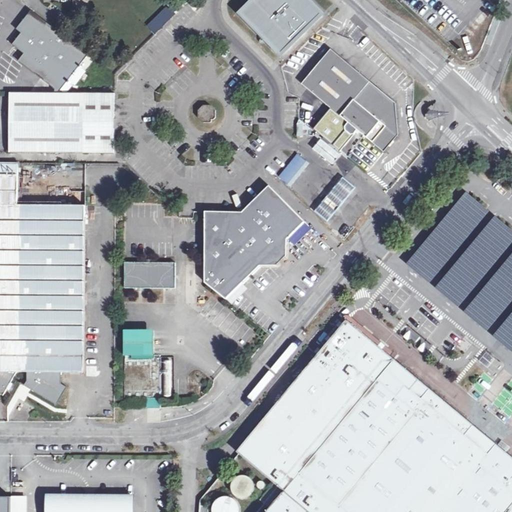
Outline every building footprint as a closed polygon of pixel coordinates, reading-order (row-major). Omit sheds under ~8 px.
[(323,12),(311,0),(253,0),(241,12),(283,53),(323,12)] [(89,53),(32,9),(17,27),(23,31),(14,43),(25,52),(20,58),(56,86),(55,92),(59,92),(89,53)] [(397,101),(332,47),(303,82),(350,120),(346,124),(347,128),(352,132),(356,132),(359,128),(385,150),(400,132),(397,101)] [(59,92),(11,92),(11,151),(115,152),(116,92),(59,92)] [(208,104),(196,112),(204,123),(216,115),(208,104)] [(321,138),(311,149),(330,166),(340,155),(321,138)] [(410,145),(384,175),(392,182),(418,152),(410,145)] [(277,175),(288,187),(310,165),(299,154),(277,175)] [(19,162),(0,161),(0,392),(5,395),(19,371),(29,371),(29,381),(26,386),(59,404),(69,387),(63,383),(64,371),(85,372),(86,205),(19,204),(19,162)] [(355,185),(345,177),(319,210),(329,219),(355,185)] [(306,221),(271,186),(247,209),(244,212),(208,210),(208,283),(227,299),(262,265),(269,265),(279,264),(289,255),(289,249),(289,238),(306,221)] [(466,192),(407,264),(430,283),(489,211),(466,192)] [(511,229),(496,217),(436,288),(459,307),(511,243),(511,229)] [(511,254),(465,310),(488,329),(511,300),(511,254)] [(177,262),(126,261),(127,287),(177,288),(177,262)] [(511,313),(493,336),(511,351),(511,313)] [(208,511),(209,505),(200,505),(199,511),(511,511),(511,455),(497,443),(489,453),(485,449),(472,438),(467,434),(475,425),(461,414),(436,393),(431,389),(426,389),(419,383),(419,379),(415,375),(400,363),(395,359),(392,356),(389,353),(383,348),(368,337),(349,321),(346,320),(312,362),(309,365),(306,363),(303,366),(306,368),(304,371),(237,451),(239,453),(241,455),(274,482),(285,491),(270,509),(267,511),(208,511)] [(156,330),(126,330),(126,356),(156,355),(156,330)] [(156,355),(126,356),(124,356),(125,399),(147,398),(161,398),(161,355),(156,355)] [(431,389),(419,379),(419,383),(426,389),(431,389)] [(161,409),(161,398),(147,398),(147,409),(161,409)] [(497,443),(475,425),(467,434),(472,438),(485,449),(489,453),(497,443)] [(240,497),(243,498),(248,497),(252,494),(252,493),(253,492),(254,491),(254,490),(254,489),(254,488),(254,482),(252,479),(249,476),(245,475),(242,475),(236,477),(232,482),(232,486),(232,489),(233,492),(236,495),(240,497)] [(269,489),(265,485),(265,482),(262,481),(259,481),(258,484),(259,487),(262,488),(266,492),(263,495),(254,488),(254,489),(254,490),(254,491),(253,492),(252,493),(252,494),(270,509),(285,491),(274,482),(269,489)] [(138,511),(138,491),(50,491),(49,511),(138,511)] [(239,511),(240,508),(238,502),(235,499),(230,496),(225,496),(219,498),(215,502),(213,506),(213,511),(212,511),(239,511)] [(0,511),(12,511),(12,498),(12,497),(0,497),(0,511)] [(12,498),(12,511),(26,511),(26,498),(12,498)]
